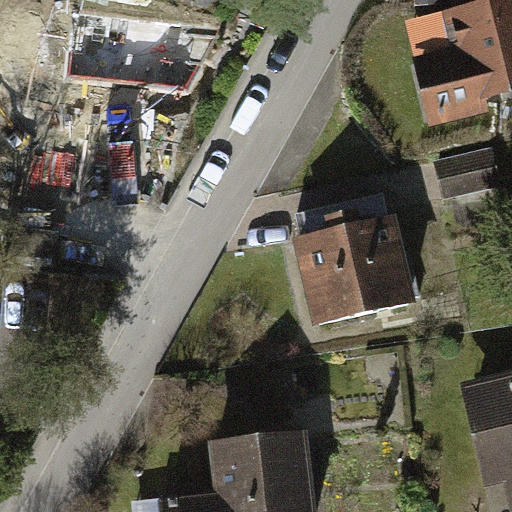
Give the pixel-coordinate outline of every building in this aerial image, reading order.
[(511,0),(482,0),(484,4),(405,22),(428,120),(511,100),(511,0)] [(511,216),(496,148),(437,162),(456,242),(511,228),(511,216)] [(309,244),(287,249),(308,343),(414,320),(388,200),(304,218),(309,244)] [(511,511),(511,378),(465,389),(490,490),(495,511),(511,511)] [(313,511),(305,443),(213,453),(218,498),(129,508),(129,511),(313,511)]
